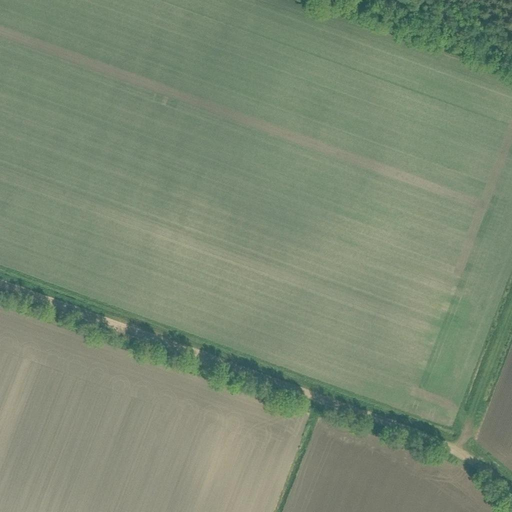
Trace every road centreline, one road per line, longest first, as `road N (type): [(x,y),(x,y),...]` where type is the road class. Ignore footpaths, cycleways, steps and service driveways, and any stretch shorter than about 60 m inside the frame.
road 1 (track): [(511,496),(451,447),(0,279)]
road 2 (track): [(511,308),(457,452)]
road 3 (track): [(382,0),(511,44)]
